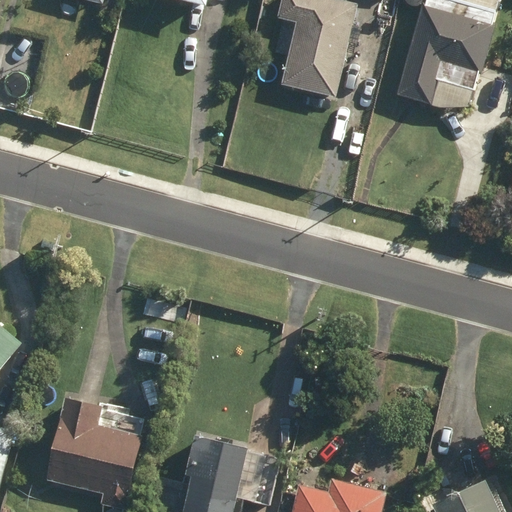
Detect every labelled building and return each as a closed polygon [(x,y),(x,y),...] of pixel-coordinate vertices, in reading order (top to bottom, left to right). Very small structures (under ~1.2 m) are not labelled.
[(294,24),(280,86),(334,99),(356,6),(330,0),(279,0),(275,19),(294,24)] [(444,0),(422,0),(395,96),(444,109),(467,108),(497,0),(446,0),(444,0)] [(279,130),(250,122),(244,141),(274,149),(279,130)] [(0,364),(18,344),(0,328),(0,364)] [(194,330),(183,377),(215,385),(227,337),(194,330)] [(62,399),(42,480),(102,495),(99,505),(121,511),(139,437),(95,426),(99,408),(62,399)] [(0,485),(11,431),(0,429),(0,485)] [(189,478),(181,511),(229,511),(244,449),(192,438),(183,477),(189,478)] [(290,511),(380,511),(385,494),(328,480),(325,494),(297,487),(290,511)] [(495,511),(481,482),(429,507),(430,511),(495,511)]
